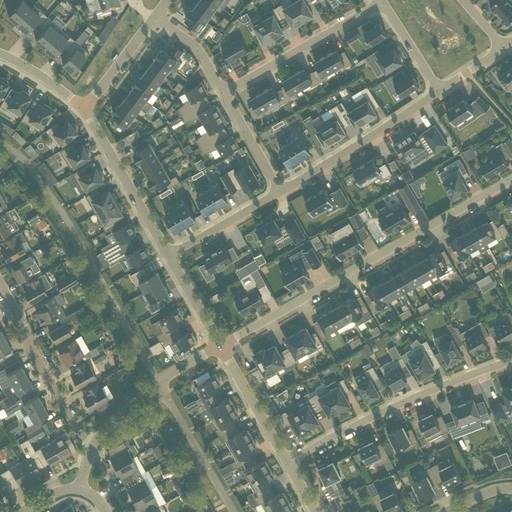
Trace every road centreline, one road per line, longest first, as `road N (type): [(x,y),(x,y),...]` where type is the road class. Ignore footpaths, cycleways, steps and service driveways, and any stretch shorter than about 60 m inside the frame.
road 1 (residential): [(219,347),(511,178)]
road 2 (residential): [(286,462),(430,390),(511,360)]
road 3 (residential): [(279,191),(439,91)]
road 4 (residential): [(92,450),(0,289)]
road 5 (residential): [(223,93),(382,1)]
road 6 (residential): [(83,110),(167,256)]
road 7 (residential): [(92,450),(160,382),(219,347)]
road 8 (residential): [(219,347),(286,462)]
road 9 (residential): [(167,256),(279,191)]
